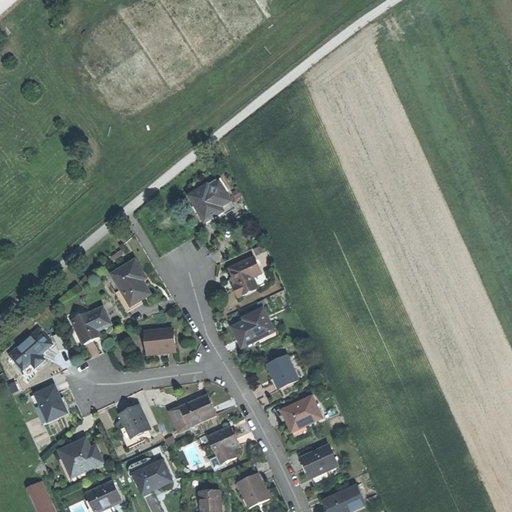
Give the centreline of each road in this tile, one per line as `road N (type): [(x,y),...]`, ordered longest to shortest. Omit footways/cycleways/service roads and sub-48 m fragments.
road 1 (track): [(340,0),(107,179),(0,273)]
road 2 (unclassified): [(394,0),(128,209)]
road 3 (residential): [(0,318),(128,209)]
road 4 (residential): [(301,511),(223,363)]
road 5 (residential): [(223,363),(98,386)]
